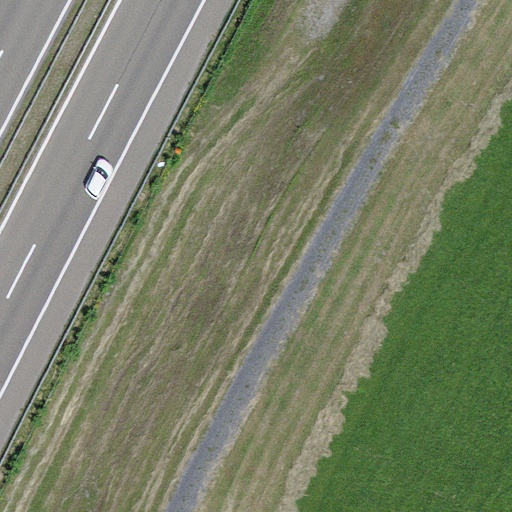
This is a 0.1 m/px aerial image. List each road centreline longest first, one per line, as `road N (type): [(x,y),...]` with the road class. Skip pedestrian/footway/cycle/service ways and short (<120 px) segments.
road 1 (track): [(207,511),(309,310),(494,0)]
road 2 (motorway): [(0,316),(165,0)]
